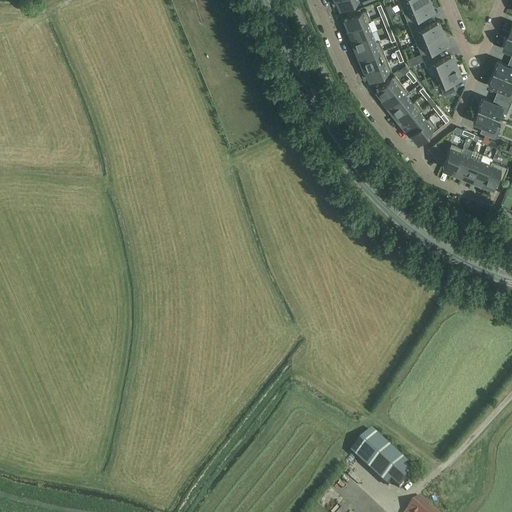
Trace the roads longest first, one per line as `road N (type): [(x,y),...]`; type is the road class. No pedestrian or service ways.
road 1 (primary): [(511,275),(409,223),(357,170),(305,86),(268,0)]
road 2 (track): [(184,511),(283,377),(301,374),(435,472)]
road 3 (residential): [(412,156),(353,86),(317,0)]
